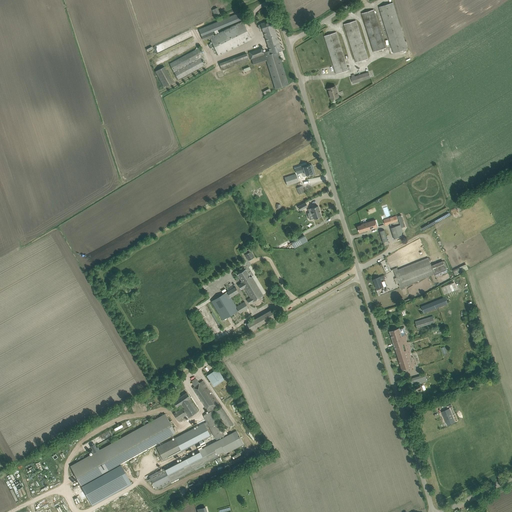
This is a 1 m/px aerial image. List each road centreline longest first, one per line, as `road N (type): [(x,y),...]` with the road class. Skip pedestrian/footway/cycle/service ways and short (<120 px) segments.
road 1 (unclassified): [(432,511),(361,276)]
road 2 (unclassified): [(361,276),(287,42)]
road 3 (unclassified): [(201,368),(361,276)]
